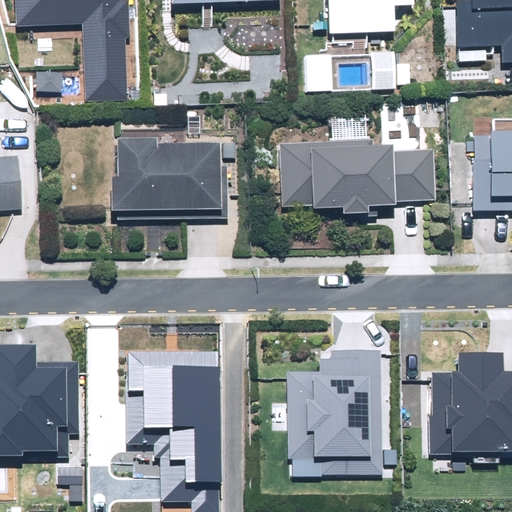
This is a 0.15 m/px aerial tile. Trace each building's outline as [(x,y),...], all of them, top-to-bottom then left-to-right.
[(15,0),(16,26),(82,24),(84,102),(127,101),(125,38),(130,38),(129,0),(125,1),(124,0),(15,0)] [(328,0),(329,34),(394,31),(393,4),(415,4),(414,0),(328,0)] [(501,45),(502,62),(511,61),(511,0),(469,0),(455,0),(457,46),(501,45)] [(37,92),(63,93),(63,73),(38,72),(37,92)] [(439,100),(421,100),(420,129),(439,129),(439,100)] [(511,136),(472,135),(469,217),(511,218),(511,136)] [(369,146),(278,149),(280,213),(311,212),(312,219),(343,218),(343,224),(367,224),(367,218),(396,217),(395,206),(433,205),(432,157),(370,158),(369,146)] [(219,222),(220,156),(119,155),(119,190),(111,190),(111,221),(219,222)] [(0,217),(18,217),(16,164),(0,164),(0,217)] [(0,457),(69,457),(69,434),(78,434),(78,362),(36,362),(36,345),(0,344),(0,457)] [(283,367),(284,456),(289,456),(290,474),(380,473),(379,349),(331,349),(332,356),(317,356),(317,367),(283,367)] [(161,457),(161,501),(191,501),(191,511),(217,511),(218,352),(127,352),(127,445),(155,445),(155,457),(161,457)] [(429,454),(511,454),(511,371),(504,372),(504,353),(458,353),(458,372),(432,372),(432,416),(429,416),(429,454)]
